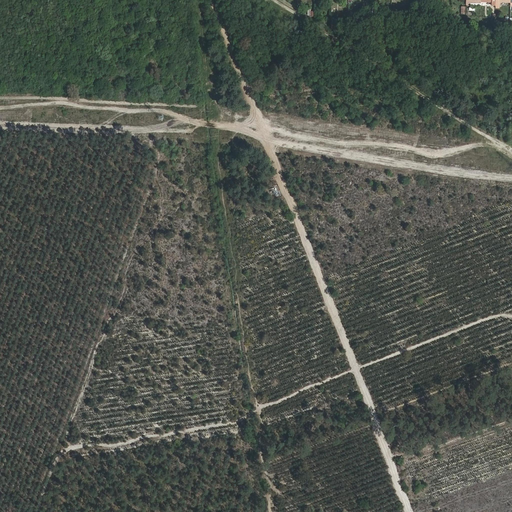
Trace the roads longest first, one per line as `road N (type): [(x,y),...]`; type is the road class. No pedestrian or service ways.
road 1 (track): [(407,511),(217,0)]
road 2 (track): [(511,316),(484,318),(261,405),(241,422),(60,452),(37,511)]
road 3 (track): [(492,143),(441,152),(166,108),(0,103)]
road 4 (track): [(511,153),(275,0)]
